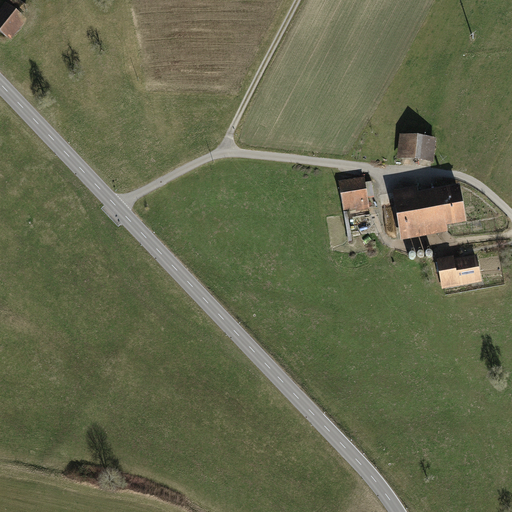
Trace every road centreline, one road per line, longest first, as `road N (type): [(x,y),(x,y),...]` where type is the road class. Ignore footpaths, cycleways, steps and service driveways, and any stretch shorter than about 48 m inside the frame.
road 1 (tertiary): [(0,83),(398,511)]
road 2 (track): [(511,213),(482,185),(445,172),(221,153),(117,206)]
road 3 (track): [(299,0),(221,153)]
